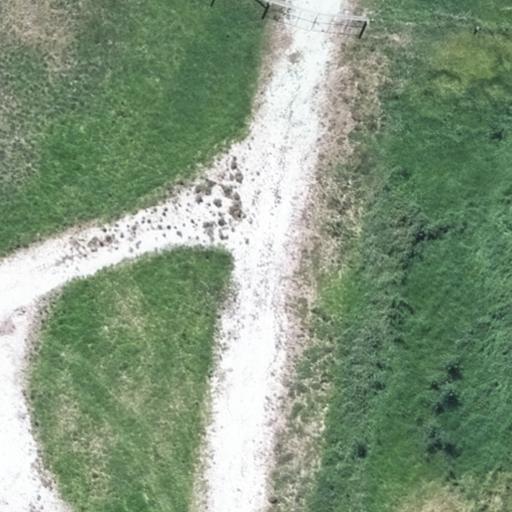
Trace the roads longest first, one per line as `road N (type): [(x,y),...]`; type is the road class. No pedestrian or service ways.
road 1 (track): [(342,0),(261,511)]
road 2 (track): [(161,0),(131,96),(0,301)]
